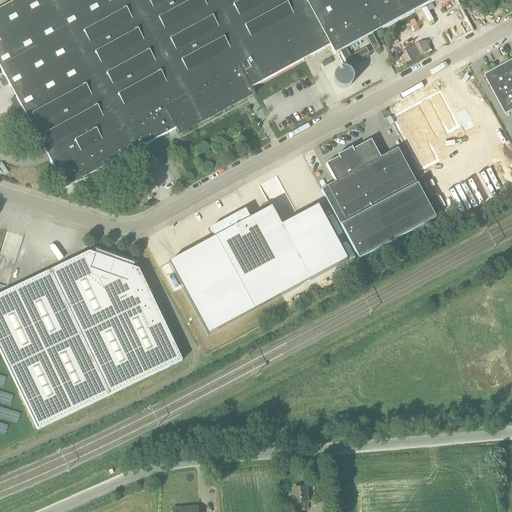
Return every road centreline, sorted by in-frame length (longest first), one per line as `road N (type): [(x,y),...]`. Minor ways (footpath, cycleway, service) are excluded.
road 1 (unclassified): [(511,25),(146,223),(107,227),(0,193)]
road 2 (tertiary): [(52,511),(180,462),(511,434)]
